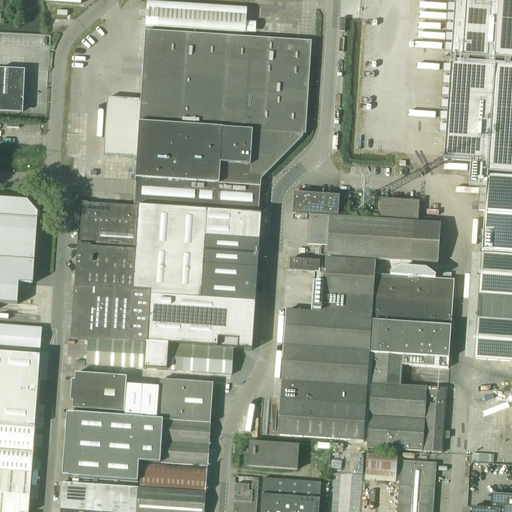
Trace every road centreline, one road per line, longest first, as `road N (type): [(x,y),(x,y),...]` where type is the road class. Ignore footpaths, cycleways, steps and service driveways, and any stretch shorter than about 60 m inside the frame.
road 1 (tertiary): [(308,161),(277,192),(266,351),(226,428),(219,511)]
road 2 (unclassified): [(45,511),(68,189),(59,178)]
road 3 (unclassified): [(59,178),(61,50),(110,0)]
road 4 (tertiary): [(308,161),(323,143),(333,0)]
